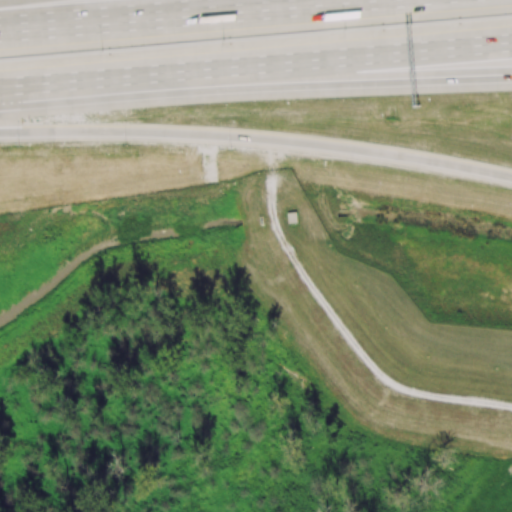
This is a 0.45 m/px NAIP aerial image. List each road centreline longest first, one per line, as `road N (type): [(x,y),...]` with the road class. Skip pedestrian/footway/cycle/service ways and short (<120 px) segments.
road 1 (motorway): [(0,134),(252,138),(511,178)]
road 2 (motorway): [(331,2),(0,30)]
road 3 (motorway): [(189,77),(511,46)]
road 4 (motorway): [(189,77),(511,72)]
road 5 (motorway): [(0,93),(189,77)]
